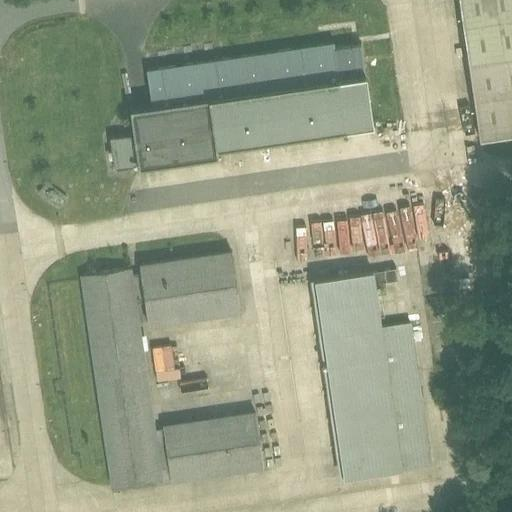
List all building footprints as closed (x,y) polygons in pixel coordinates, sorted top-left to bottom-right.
[(511,0),(455,0),(477,147),(479,146),(511,141),(511,0)] [(205,105),(205,108),(363,84),(361,69),(360,62),(358,49),(333,53),(332,47),(144,75),(150,114),(205,105)] [(363,84),(205,108),(212,156),(371,132),(370,126),(363,84)] [(150,114),(127,117),(131,140),(135,172),(136,174),(213,163),(212,156),(205,108),(205,105),(150,114)] [(112,175),(135,172),(131,140),(107,144),(112,175)] [(144,324),(144,330),(238,316),(229,255),(224,256),(138,269),(135,269),(137,279),(144,324)] [(126,273),(76,281),(107,487),(108,494),(161,486),(160,483),(153,435),(137,325),(130,280),(129,273),(126,273)] [(371,278),(311,286),(340,485),(400,476),(399,472),(378,330),(371,278)] [(144,324),(137,279),(130,280),(137,325),(144,324)] [(378,330),(399,472),(430,468),(409,326),(378,330)] [(175,344),(152,345),(154,378),(177,377),(175,344)] [(253,415),(159,429),(160,434),(167,481),(168,487),(262,473),(253,415)] [(160,483),(167,481),(160,434),(153,435),(160,483)]
